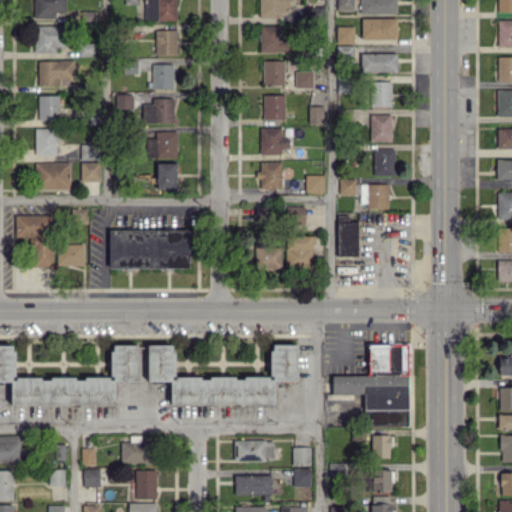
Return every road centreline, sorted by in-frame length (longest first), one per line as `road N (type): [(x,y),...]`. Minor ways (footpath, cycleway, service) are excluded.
road 1 (secondary): [(445,0),(448,511)]
road 2 (tertiary): [(0,313),(511,311)]
road 3 (residential): [(221,0),(220,310)]
